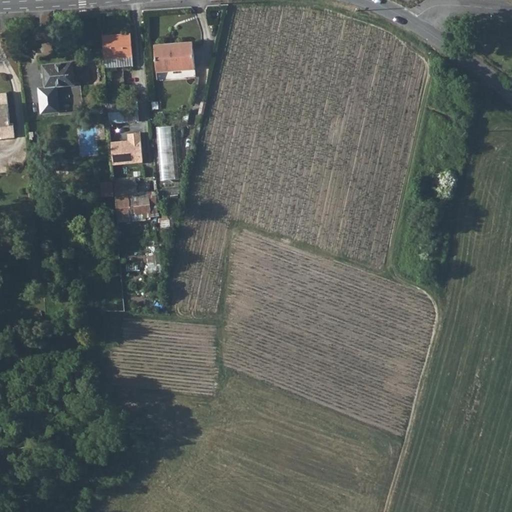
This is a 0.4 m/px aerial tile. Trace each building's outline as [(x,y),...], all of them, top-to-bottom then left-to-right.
[(133,55),(131,33),(102,36),(104,58),(133,55)] [(157,72),(195,68),(193,41),(155,45),(157,72)] [(104,58),(105,66),(134,64),(133,55),(104,58)] [(74,84),(72,62),(43,65),(46,87),(38,88),(40,113),(59,111),(57,86),(74,84)] [(10,124),(7,93),(0,93),(0,125),(1,126),(2,138),(15,137),(14,124),(10,124)] [(139,110),(138,99),(108,102),(109,112),(139,110)] [(203,117),(207,102),(202,101),(198,116),(203,117)] [(109,122),(139,120),(139,110),(109,112),(109,122)] [(161,126),(161,179),(182,179),(182,126),(161,126)] [(140,133),(128,134),(128,139),(111,141),(113,164),(143,162),(140,133)] [(130,194),(138,193),(136,177),(114,178),(115,187),(129,186),(130,194)] [(115,196),(117,222),(136,220),(135,216),(151,214),(148,192),(138,193),(130,194),(129,186),(115,187),(115,195),(115,196)] [(148,192),(151,214),(159,213),(156,191),(148,192)] [(160,218),(161,233),(174,232),(173,217),(160,218)] [(154,264),(162,264),(161,247),(153,248),(154,264)]
